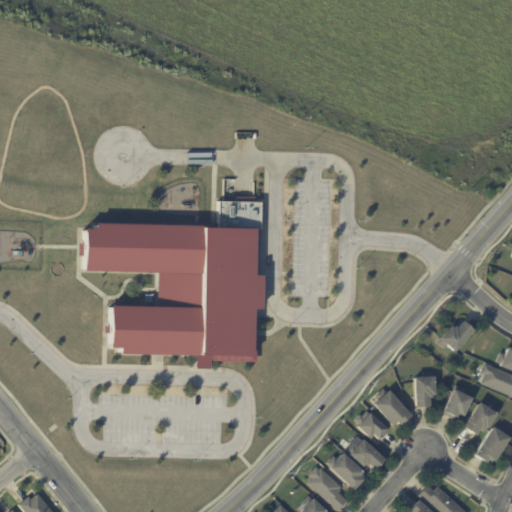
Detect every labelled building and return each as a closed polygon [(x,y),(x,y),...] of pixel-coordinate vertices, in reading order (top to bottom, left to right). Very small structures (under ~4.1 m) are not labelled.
[(251,317),(251,334),(253,335),(252,367),(206,366),(205,374),(192,374),(192,361),(118,359),(118,353),(107,353),(108,311),(152,312),(153,277),(82,276),(82,233),(93,234),(93,228),(188,230),(189,227),(214,228),(214,206),(257,207),(256,234),(253,234),(253,235),(254,235),(253,280),(260,280),(259,314),(251,314),(251,317)] [(464,321),(474,329),(455,351),(447,344),(442,349),(435,343),(451,325),(453,327),(455,326),(457,328),(463,320),(464,321)] [(511,371),(501,367),(501,366),(495,363),(499,352),(506,355),(509,348),(511,349),(511,371)] [(511,396),(481,384),(485,376),(480,374),(485,364),(511,375),(511,396)] [(425,408),(415,408),(413,378),(421,378),(421,373),(431,373),(431,377),(434,377),(435,396),(432,396),(432,400),(429,401),(429,407),(425,408)] [(464,416),(459,413),(457,417),(454,416),(453,419),(442,413),(455,385),(464,389),(462,393),(473,398),(464,416)] [(389,391),(411,416),(400,426),(397,422),(392,426),(374,405),(379,401),(374,396),(382,389),(386,393),(389,391)] [(485,407),(496,414),(487,429),(484,428),(483,430),(480,428),(475,436),(463,428),(479,403),(485,407)] [(368,413),(386,430),(377,440),(372,435),(368,439),(356,427),(358,426),(351,420),(357,414),(360,417),(365,411),(368,414),(368,413)] [(483,461),(474,455),(492,428),(509,439),(494,462),(491,461),(490,463),(486,461),(486,463),(483,461)] [(387,461),(377,471),(371,465),(369,467),(367,465),(365,468),(346,451),(358,438),(363,442),(364,440),(387,461)] [(360,483),(354,490),(329,467),(330,466),(325,462),(332,455),(337,459),(343,453),(363,471),(361,474),(363,476),(361,478),(363,480),(360,483)] [(341,491),(338,494),(347,502),(338,511),(307,484),(312,479),(309,476),(316,468),(320,471),(321,470),(341,488),(340,490),(341,491)] [(435,491),(438,487),(465,511),(436,511),(419,496),(428,486),(434,492),(435,491)] [(19,505),(28,498),(30,500),(37,495),(51,511),(22,511),(18,506),(19,505)] [(300,511),(304,508),(299,504),(307,496),(312,500),(312,499),(326,511),(300,511)] [(428,511),(408,511),(418,502),(428,511)]
